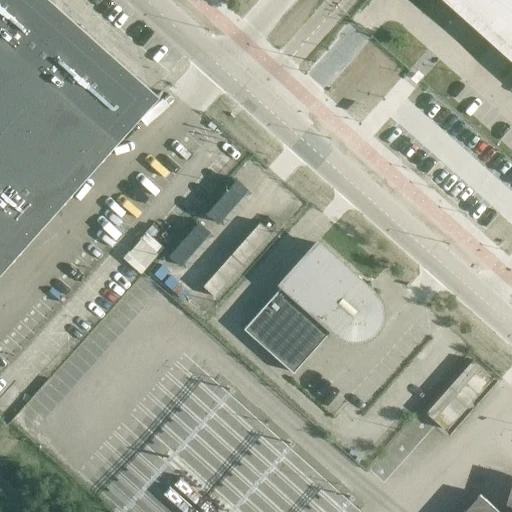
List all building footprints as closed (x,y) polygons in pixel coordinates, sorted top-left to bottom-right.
[(0,0),(0,247),(1,246),(3,244),(4,245),(27,228),(46,214),(57,205),(60,203),(53,196),(49,192),(65,175),(70,169),(84,153),(86,151),(87,151),(160,95),(158,94),(156,96),(77,25),(48,0),(0,0)] [(511,0),(456,0),(511,49),(511,0)] [(272,233),(260,222),(204,286),(217,296),(272,233)] [(143,271),(166,245),(149,229),(126,255),(143,271)] [(373,293),(318,244),(244,328),(293,373),(333,328),(338,333),(364,338),(379,325),(382,307),(373,293)] [(446,429),(491,379),(471,361),(426,411),(446,429)] [(511,511),(500,511),(480,494),(463,511),(511,511),(511,474),(510,474),(501,503),(511,505),(511,511)]
